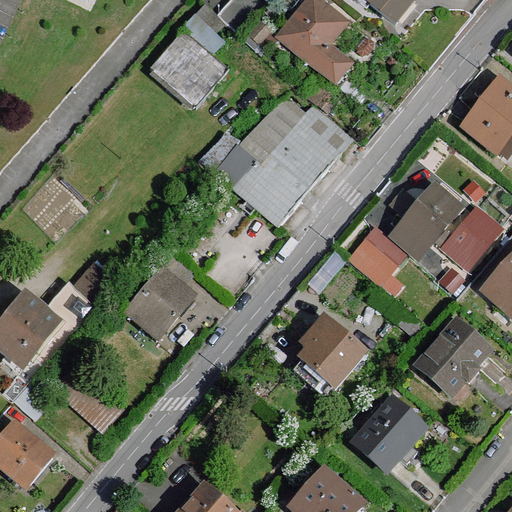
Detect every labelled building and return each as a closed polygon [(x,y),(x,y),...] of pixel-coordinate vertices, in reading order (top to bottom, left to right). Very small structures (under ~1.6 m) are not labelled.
[(316,0),(313,0),(281,40),(338,87),(354,69),(329,49),(348,26),(316,0)] [(364,0),(384,16),(396,0),(364,0)] [(208,4),(154,69),(200,107),(233,67),(218,55),(232,39),(216,26),(223,17),(208,4)] [(475,121),(468,131),(500,155),(511,138),(511,89),(504,84),(475,121)] [(316,87),(308,98),(328,115),(337,104),(316,87)] [(203,165),(280,230),(354,141),(314,108),(271,161),(233,129),(203,165)] [(406,188),(392,207),(409,220),(424,201),(406,188)] [(463,216),(436,193),(401,233),(428,256),(463,216)] [(479,215),(458,240),(477,256),(498,231),(479,215)] [(377,231),(352,261),(382,285),(406,255),(377,231)] [(129,316),(159,342),(194,300),(182,291),(195,276),(168,253),(159,265),(166,271),(129,316)] [(511,265),(487,292),(511,314),(511,265)] [(464,281),(454,271),(442,284),(453,294),(464,281)] [(95,307),(69,285),(43,313),(57,323),(34,354),(46,363),(95,307)] [(43,313),(25,299),(0,331),(0,351),(22,368),(34,354),(57,323),(43,313)] [(366,358),(328,325),(307,349),(314,355),(297,374),(328,401),(366,358)] [(459,326),(421,370),(454,399),(493,355),(459,326)] [(75,369),(55,391),(106,435),(126,412),(75,369)] [(427,434),(394,405),(358,447),(391,475),(427,434)] [(15,429),(0,447),(0,470),(27,493),(54,461),(15,429)] [(364,511),(365,511),(324,475),(293,509),(295,511),(364,511)] [(230,511),(207,491),(188,511),(230,511)]
